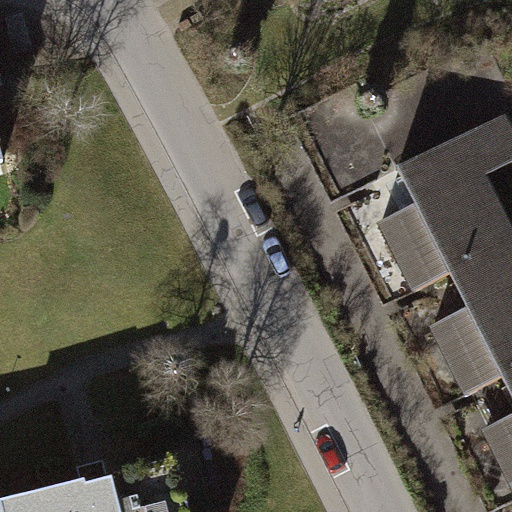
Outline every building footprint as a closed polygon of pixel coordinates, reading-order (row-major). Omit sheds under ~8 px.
[(284,0),(289,10),(310,0),(284,0)] [(511,213),(476,137),(388,179),(437,283),(511,247),(511,213)] [(511,247),(437,283),(487,391),(511,379),(511,247)] [(511,379),(487,391),(511,444),(511,379)] [(181,511),(170,467),(0,511),(181,511)]
